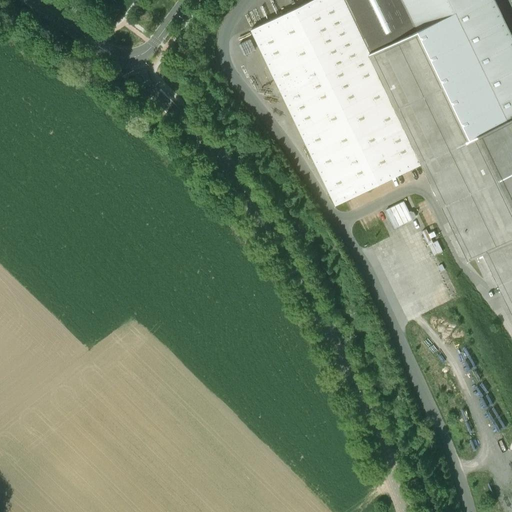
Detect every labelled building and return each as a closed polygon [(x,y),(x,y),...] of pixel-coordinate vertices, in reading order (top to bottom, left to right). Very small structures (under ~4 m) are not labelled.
[(422,164),(342,0),(315,0),(252,30),(336,205),(422,164)] [(511,221),(472,137),(420,30),(405,0),(342,0),(422,164),(467,259),(473,257),(484,278),(493,274),(511,312),(511,221)] [(511,117),(511,35),(495,0),(405,0),(420,30),(456,12),(508,120),(511,117)] [(472,137),(508,120),(456,12),(420,30),(472,137)] [(472,137),(511,221),(511,117),(508,120),(472,137)] [(393,225),(416,217),(413,208),(409,210),(405,199),(386,206),(393,225)]
